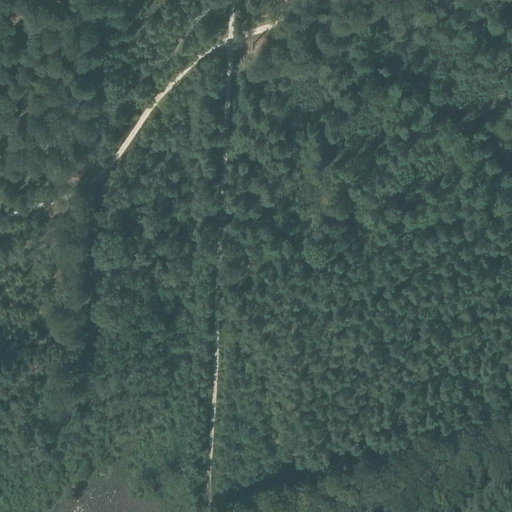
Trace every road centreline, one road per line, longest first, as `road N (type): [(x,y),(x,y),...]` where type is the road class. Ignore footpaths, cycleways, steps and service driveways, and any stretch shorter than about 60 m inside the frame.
road 1 (track): [(230,39),(205,511)]
road 2 (track): [(230,39),(175,79),(84,187),(0,218)]
road 3 (track): [(222,0),(84,139),(0,159)]
road 4 (track): [(312,511),(511,445)]
